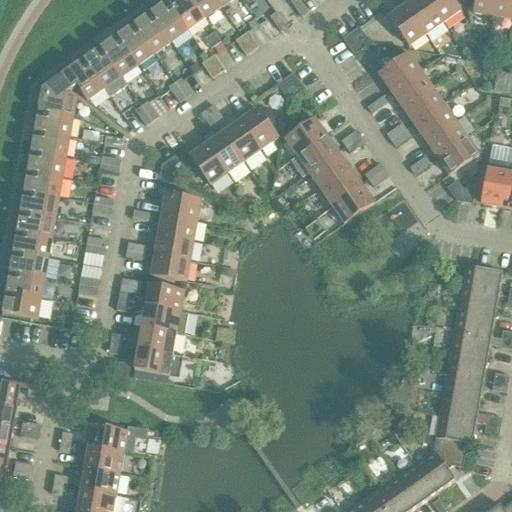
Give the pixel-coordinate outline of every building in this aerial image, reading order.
[(204,21),(189,0),(171,0),(167,3),(188,32),(204,21)] [(221,9),(214,0),(189,0),(204,21),(221,9)] [(233,0),(214,0),(221,9),(233,0)] [(308,14),(297,0),(295,0),(291,3),(301,19),(308,14)] [(441,26),(422,0),(415,0),(405,7),(425,37),(441,26)] [(460,13),(450,0),(422,0),(441,26),(460,13)] [(493,19),(496,0),(475,0),(473,15),(493,19)] [(511,21),(511,0),(496,0),(493,19),(511,21)] [(188,32),(167,3),(150,15),(171,44),(188,32)] [(425,37),(405,7),(388,19),(409,48),(425,37)] [(286,29),(276,14),(269,18),(280,34),(286,29)] [(171,44),(150,15),(134,26),(154,56),(171,44)] [(154,56),(134,26),(117,38),(138,67),(154,56)] [(366,39),(358,29),(342,40),(360,43),(366,39)] [(258,49),(248,34),(241,38),(252,53),(258,49)] [(138,67),(117,38),(100,50),(121,79),(138,67)] [(252,53),(241,38),(235,42),(246,58),(252,53)] [(354,57),(364,49),(360,43),(342,40),(354,57)] [(121,79),(100,50),(84,61),(104,91),(121,79)] [(390,93),(419,73),(407,56),(378,76),(390,93)] [(225,72),(214,57),(208,61),(219,77),(225,72)] [(104,91),(84,61),(59,79),(69,93),(76,88),(87,103),(104,91)] [(219,77),(208,61),(202,66),(213,81),(219,77)] [(402,110),(431,89),(419,73),(390,93),(402,110)] [(501,94),(505,75),(497,74),(494,92),(501,94)] [(290,93),(293,75),(277,86),(284,97),(290,93)] [(304,91),(293,75),(290,93),(294,98),(304,91)] [(509,95),(511,76),(505,75),(501,94),(509,95)] [(191,96),(181,80),(174,85),(185,100),(191,96)] [(73,120),(76,99),(66,97),(55,81),(42,91),(38,113),(73,120)] [(185,100),(174,85),(168,89),(179,104),(185,100)] [(414,127),(443,106),(431,89),(402,110),(414,127)] [(372,116),(387,105),(382,99),(367,109),(372,116)] [(158,119),(147,104),(141,108),(152,124),(158,119)] [(425,143),(454,123),(443,106),(414,127),(425,143)] [(224,122),(213,107),(207,111),(218,127),(224,122)] [(152,124),(141,108),(135,113),(146,128),(152,124)] [(218,127),(207,111),(201,116),(212,131),(218,127)] [(278,140),(257,111),(240,123),(260,152),(278,140)] [(69,140),(73,120),(38,113),(34,133),(69,140)] [(297,158),(326,138),(314,121),(285,141),(297,158)] [(260,152),(240,123),(223,134),(244,164),(260,152)] [(437,160),(466,140),(454,123),(425,143),(437,160)] [(391,143),(406,132),(401,126),(386,137),(391,143)] [(346,150),(361,138),(356,132),(341,143),(346,150)] [(410,138),(406,132),(391,143),(395,149),(410,138)] [(66,160),(69,140),(34,133),(30,154),(66,160)] [(244,164),(223,134),(207,146),(227,175),(244,164)] [(123,149),(124,141),(105,138),(104,146),(123,149)] [(309,175),(338,155),(326,138),(297,158),(309,175)] [(350,156),(365,145),(361,138),(346,150),(350,156)] [(449,177),(478,157),(466,140),(437,160),(449,177)] [(227,175),(207,146),(189,158),(210,187),(227,175)] [(62,180),(66,160),(30,154),(27,174),(62,180)] [(320,192),(350,171),(338,155),(309,175),(320,192)] [(182,168),(174,157),(161,167),(173,174),(182,168)] [(119,169),(120,162),(102,159),(100,166),(119,169)] [(414,176),(429,165),(425,159),(409,170),(414,176)] [(501,210),(509,165),(489,161),(481,206),(501,210)] [(511,211),(511,165),(509,165),(501,210),(511,211)] [(118,177),(119,169),(100,166),(99,174),(118,177)] [(369,183),(384,172),(380,166),(364,177),(369,183)] [(171,185),(173,174),(161,167),(158,183),(171,185)] [(332,209),(361,188),(350,171),(320,192),(332,209)] [(373,189),(389,178),(384,172),(369,183),(373,189)] [(58,200),(62,180),(27,174),(23,194),(58,200)] [(456,203),(463,191),(457,182),(446,190),(456,203)] [(344,226),(373,205),(361,188),(332,209),(344,226)] [(472,206),(474,193),(463,191),(456,203),(472,206)] [(55,220),(58,200),(23,194),(20,214),(55,220)] [(196,223),(200,203),(165,196),(161,217),(196,223)] [(112,209),(113,202),(95,199),(93,206),(112,209)] [(110,217),(112,209),(93,206),(92,214),(110,217)] [(151,223),(152,216),(134,212),(132,220),(151,223)] [(51,240),(55,220),(20,214),(16,234),(51,240)] [(193,244),(196,223),(161,217),(158,238),(193,244)] [(48,260),(51,240),(16,234),(13,254),(48,260)] [(189,264),(193,244),(158,238),(154,258),(189,264)] [(105,250),(106,242),(88,239),(86,246),(105,250)] [(145,256),(146,248),(128,245),(127,252),(145,256)] [(103,257),(105,250),(86,246),(85,254),(103,257)] [(144,263),(145,256),(127,252),(125,260),(144,263)] [(44,280),(48,260),(13,254),(9,274),(44,280)] [(186,284),(189,264),(154,258),(150,278),(186,284)] [(498,297),(502,274),(465,268),(461,291),(498,297)] [(41,301),(44,280),(9,274),(5,295),(41,301)] [(98,290),(99,282),(80,279),(79,287),(98,290)] [(180,314),(180,313),(184,292),(149,286),(145,308),(180,314)] [(96,297),(98,290),(79,287),(78,294),(96,297)] [(494,318),(498,297),(461,291),(458,311),(494,318)] [(128,304),(130,295),(119,293),(118,303),(128,304)] [(37,321),(41,301),(5,295),(2,315),(37,321)] [(126,314),(128,304),(118,303),(116,312),(126,314)] [(184,337),(188,315),(180,313),(180,314),(145,308),(141,329),(176,335),(176,336),(184,337)] [(490,339),(494,318),(458,311),(454,333),(490,339)] [(90,335),(91,328),(72,325),(71,332),(90,335)] [(172,356),(176,336),(176,335),(141,329),(138,350),(172,356)] [(487,360),(490,339),(454,333),(450,354),(487,360)] [(511,343),(511,334),(502,333),(501,341),(511,343)] [(120,347),(122,338),(112,336),(110,345),(120,347)] [(511,352),(511,343),(501,341),(499,350),(511,352)] [(119,357),(120,347),(110,345),(108,355),(119,357)] [(168,378),(171,361),(172,356),(138,350),(134,372),(168,378)] [(483,382),(487,361),(487,360),(450,354),(446,375),(483,382)] [(479,403),(483,382),(446,375),(443,397),(479,403)] [(508,386),(509,378),(494,375),(493,384),(508,386)] [(506,395),(508,386),(493,384),(492,392),(506,395)] [(0,405),(16,409),(19,389),(0,385),(0,405)] [(46,402),(47,394),(28,391),(27,398),(46,402)] [(476,424),(479,403),(443,397),(439,417),(476,424)] [(0,428),(12,431),(16,409),(0,405),(0,428)] [(472,447),(476,424),(439,417),(435,439),(430,438),(430,439),(467,446),(472,447)] [(500,428),(502,420),(487,418),(486,426),(500,428)] [(40,435),(41,427),(22,424),(21,431),(40,435)] [(499,437),(500,428),(486,426),(484,435),(499,437)] [(123,455),(127,433),(92,427),(88,449),(123,455)] [(0,448),(8,450),(12,431),(0,428),(0,448)] [(38,442),(40,435),(21,431),(20,439),(38,442)] [(71,445),(72,436),(62,434),(60,443),(71,445)] [(463,469),(467,446),(430,439),(430,441),(435,442),(433,454),(413,467),(435,497),(455,483),(447,472),(452,468),(463,469)] [(69,455),(71,445),(60,443),(59,454),(69,455)] [(0,469),(5,470),(8,450),(0,448),(0,469)] [(119,476),(123,455),(88,449),(84,470),(119,476)] [(32,475),(34,467),(15,464),(14,472),(32,475)] [(435,497),(413,467),(396,479),(417,509),(435,497)] [(116,497),(119,476),(84,470),(80,491),(116,497)] [(31,482),(32,475),(14,472),(13,479),(31,482)] [(63,488),(65,478),(54,477),(53,486),(63,488)] [(413,511),(417,509),(396,479),(379,491),(393,511),(413,511)] [(61,498),(63,488),(53,486),(51,496),(61,498)] [(113,511),(116,497),(80,491),(76,511),(113,511)] [(393,511),(379,491),(362,503),(368,511),(393,511)] [(447,511),(439,501),(432,506),(436,511),(447,511)] [(368,511),(362,503),(349,511),(368,511)] [(511,511),(511,503),(502,510),(503,511),(511,511)]
